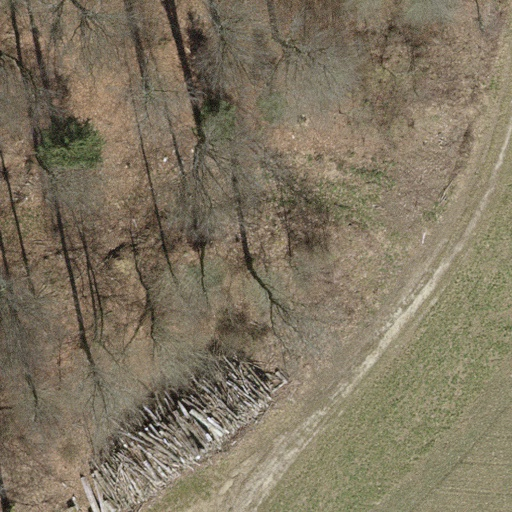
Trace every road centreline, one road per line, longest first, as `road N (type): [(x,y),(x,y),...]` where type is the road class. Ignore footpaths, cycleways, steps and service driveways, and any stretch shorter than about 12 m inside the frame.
road 1 (track): [(250,511),(428,292),(479,210),(511,125)]
road 2 (track): [(124,0),(428,292)]
